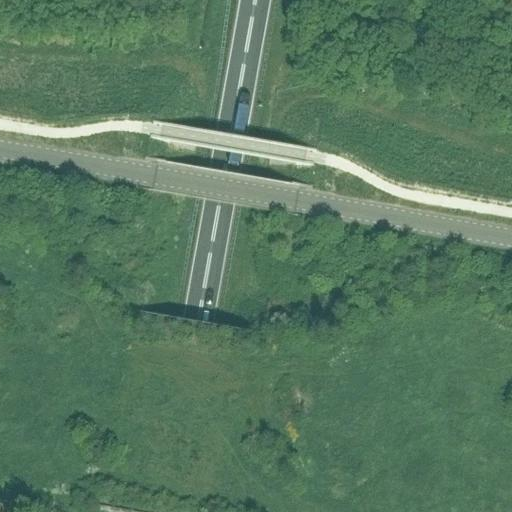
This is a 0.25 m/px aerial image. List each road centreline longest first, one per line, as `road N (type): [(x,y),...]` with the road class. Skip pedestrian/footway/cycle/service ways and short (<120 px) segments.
road 1 (trunk): [(165,511),(257,0)]
road 2 (tertiary): [(511,239),(0,150)]
